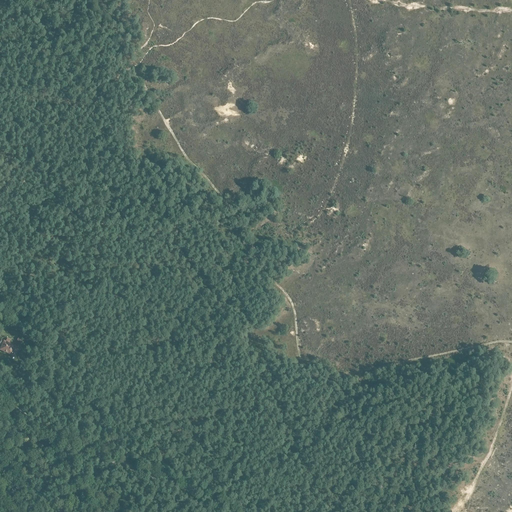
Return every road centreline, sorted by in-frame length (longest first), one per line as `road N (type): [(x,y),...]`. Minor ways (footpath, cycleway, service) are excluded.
road 1 (track): [(237,511),(58,436),(0,389)]
road 2 (track): [(511,342),(313,380)]
road 3 (track): [(124,69),(0,208)]
road 4 (track): [(511,385),(493,445),(456,511)]
